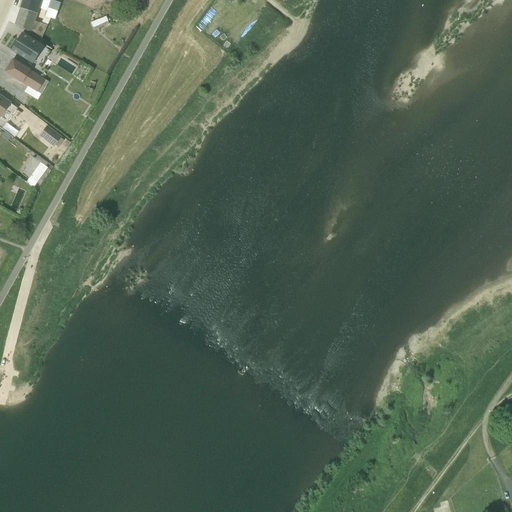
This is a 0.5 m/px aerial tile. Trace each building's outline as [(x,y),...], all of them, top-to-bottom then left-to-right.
[(50,0),(48,0),(22,0),(15,25),(26,31),(41,39),(51,18),(55,20),(58,12),(48,9),(50,0)] [(58,12),(60,4),(50,0),(48,9),(58,12)] [(108,15),(92,21),(95,29),(111,23),(108,15)] [(11,50),(39,68),(50,52),(43,48),(45,45),(41,39),(26,31),(19,41),(18,40),(11,50)] [(45,100),(49,104),(50,103),(56,107),(59,102),(63,104),(68,95),(31,70),(13,60),(5,72),(22,84),(27,87),(24,92),(37,100),(41,94),(41,95),(46,86),(53,90),(45,100)] [(0,128),(2,130),(16,109),(10,104),(11,103),(0,95),(0,128)] [(47,126),(39,136),(54,147),(56,146),(58,148),(63,141),(61,138),(61,137),(47,126)] [(21,175),(28,180),(26,182),(25,181),(25,183),(37,191),(53,168),(37,156),(35,159),(25,152),(18,163),(26,168),(21,175)]
